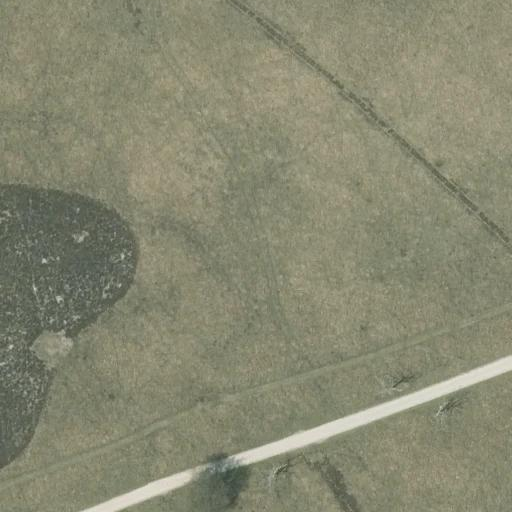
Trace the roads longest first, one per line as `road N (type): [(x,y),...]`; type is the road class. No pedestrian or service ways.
road 1 (unknown): [(0,488),(511,300)]
road 2 (track): [(511,362),(100,511)]
